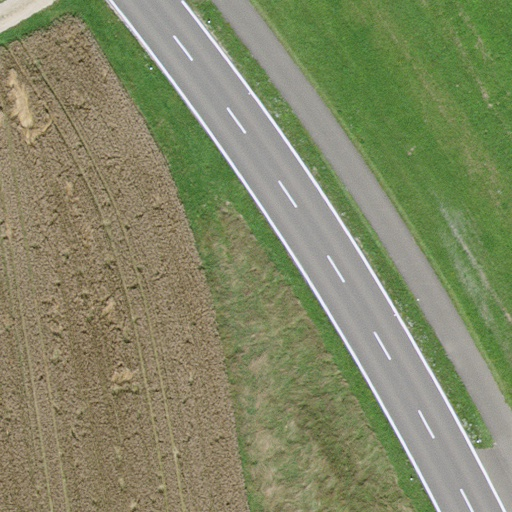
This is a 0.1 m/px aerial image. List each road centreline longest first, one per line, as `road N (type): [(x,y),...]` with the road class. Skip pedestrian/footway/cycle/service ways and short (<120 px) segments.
road 1 (primary): [(133,0),(290,213),(462,511)]
road 2 (track): [(221,0),(396,246),(511,460)]
